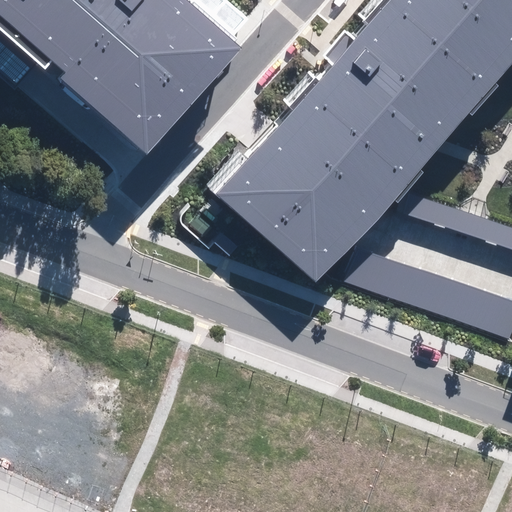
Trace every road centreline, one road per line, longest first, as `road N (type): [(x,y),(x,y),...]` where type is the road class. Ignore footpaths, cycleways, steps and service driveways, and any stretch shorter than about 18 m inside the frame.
road 1 (residential): [(511,414),(79,252)]
road 2 (residential): [(301,0),(79,252)]
